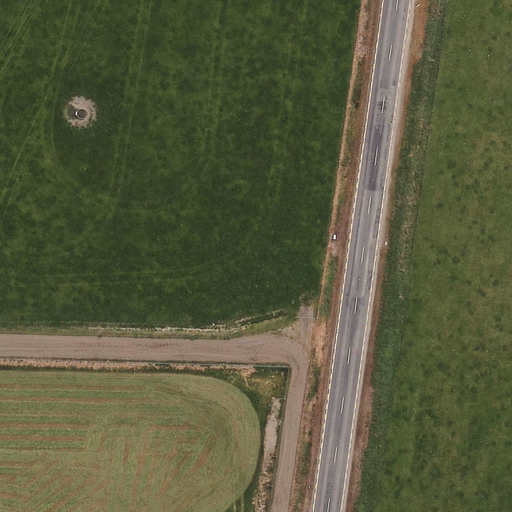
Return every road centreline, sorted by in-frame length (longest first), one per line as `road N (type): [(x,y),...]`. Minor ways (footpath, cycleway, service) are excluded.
road 1 (secondary): [(328,511),(397,0)]
road 2 (track): [(302,358),(0,346)]
road 3 (track): [(302,358),(280,511)]
